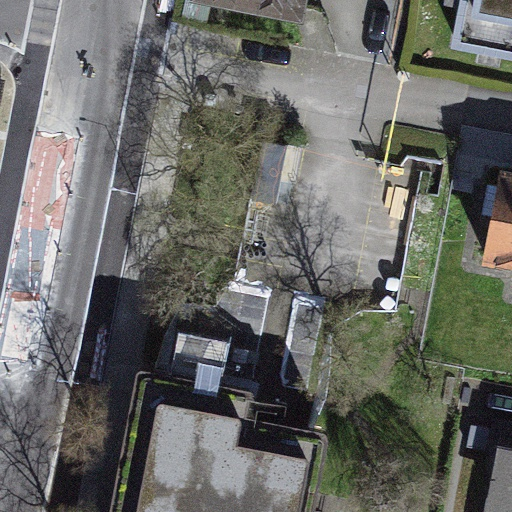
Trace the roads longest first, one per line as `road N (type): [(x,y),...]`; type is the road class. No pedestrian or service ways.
road 1 (tertiary): [(7,511),(100,38)]
road 2 (residential): [(100,38),(511,113)]
